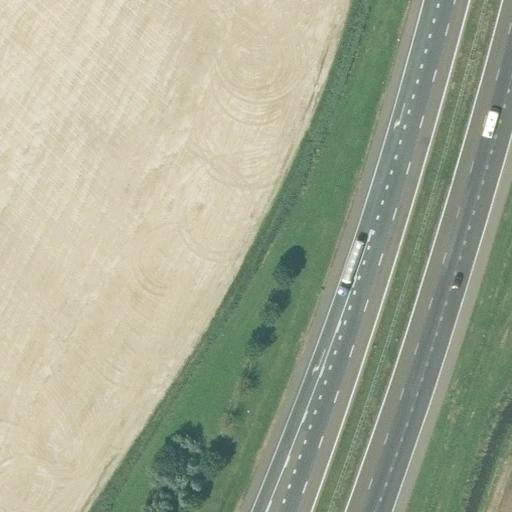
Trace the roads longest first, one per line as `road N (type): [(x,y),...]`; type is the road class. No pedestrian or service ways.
road 1 (motorway): [(454,0),(387,240),(296,511)]
road 2 (motorway): [(361,511),(511,22)]
